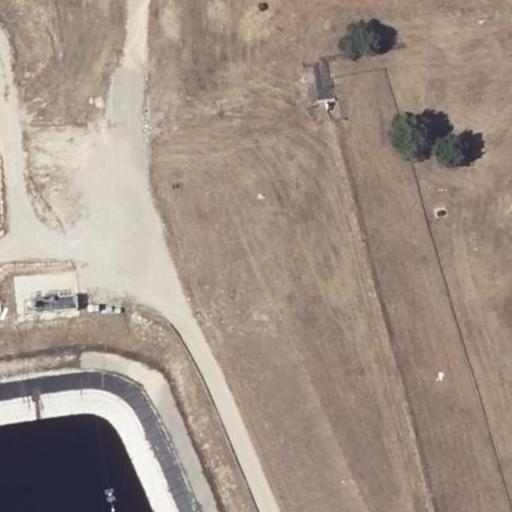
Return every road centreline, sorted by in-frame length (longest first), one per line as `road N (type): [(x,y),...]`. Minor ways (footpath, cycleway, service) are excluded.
road 1 (track): [(0,66),(22,234),(76,236),(101,222),(121,176),(142,0)]
road 2 (track): [(121,176),(269,511)]
